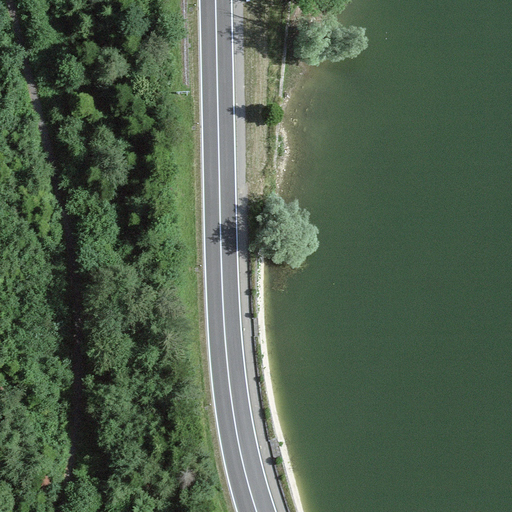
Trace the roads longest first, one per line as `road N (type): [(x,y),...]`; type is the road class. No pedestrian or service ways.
road 1 (track): [(58,511),(80,387),(72,258),(57,156),(13,0)]
road 2 (secondary): [(257,511),(238,455),(223,324),(208,0)]
